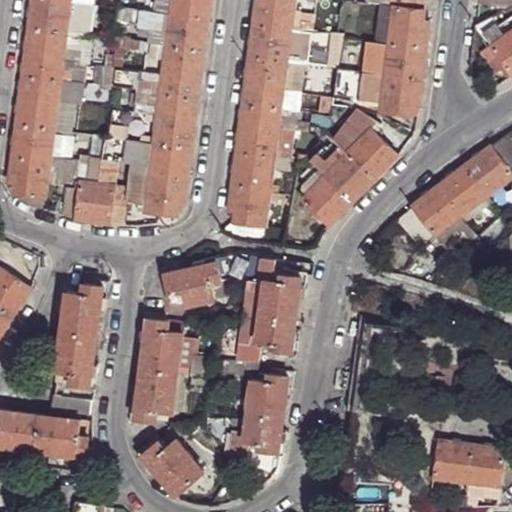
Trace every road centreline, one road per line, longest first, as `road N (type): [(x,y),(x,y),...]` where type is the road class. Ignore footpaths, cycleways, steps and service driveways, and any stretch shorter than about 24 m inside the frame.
road 1 (unclassified): [(233,0),(204,215),(170,242),(139,241)]
road 2 (unclassified): [(139,241),(114,414),(117,446),(146,503)]
road 3 (unclassified): [(300,486),(340,273)]
road 4 (unclassified): [(340,273),(354,242),(409,177),(460,138)]
road 5 (unclassified): [(340,273),(510,324)]
road 6 (unclassified): [(66,236),(52,302),(0,383)]
road 7 (unclassified): [(460,138),(448,94),(459,0)]
